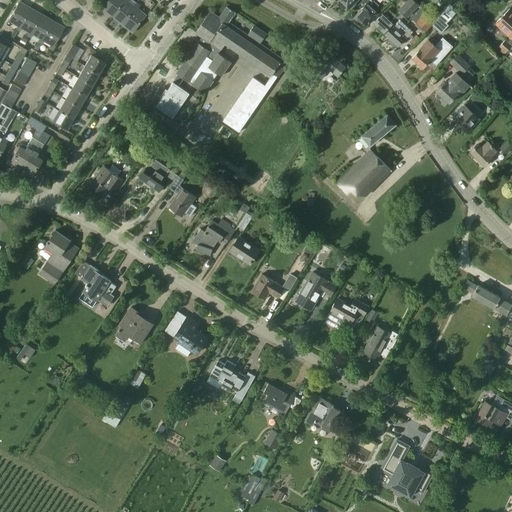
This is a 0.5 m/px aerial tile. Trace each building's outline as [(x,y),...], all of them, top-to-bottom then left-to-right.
[(125,1),(124,0),(109,0),(103,8),(113,17),(125,1)] [(124,0),(125,1),(113,17),(123,24),(135,9),(133,7),(127,2),(129,0),(124,0)] [(339,0),(344,4),(343,6),(345,8),(347,8),(348,8),(356,0),(339,0)] [(370,0),(371,0),(368,3),(368,2),(362,8),(364,9),(358,16),(367,25),(378,13),(373,8),(375,6),(376,7),(378,5),(374,1),(374,0),(370,0)] [(384,32),(393,23),(402,13),(407,18),(420,4),(414,0),(407,0),(399,10),(400,11),(396,15),(388,8),(374,23),(384,32)] [(20,25),(30,8),(19,2),(9,19),(18,24),(15,28),(20,31),(22,26),(20,25)] [(133,32),(145,17),(137,10),(140,6),(137,3),(133,7),(135,9),(123,24),(133,32)] [(432,25),(441,33),(448,25),(446,23),(458,11),(450,4),(435,20),(435,21),(432,25)] [(219,17),(210,11),(196,32),(202,37),(200,40),(198,42),(177,73),(205,93),(214,81),(213,80),(217,74),(222,76),(231,63),(219,54),(221,50),(222,51),(226,45),(271,77),(265,86),(253,78),(223,121),(239,132),(252,113),(258,104),(277,78),(277,77),(287,63),(258,43),(260,42),(261,42),(266,35),(254,26),(248,33),(249,34),(248,36),(229,23),(236,13),(227,7),(219,17)] [(31,31),(41,14),(30,8),(20,25),(22,26),(29,30),(26,35),(31,37),(33,33),(31,31)] [(411,18),(426,32),(432,25),(435,21),(435,20),(421,8),(411,18)] [(508,43),(511,46),(511,10),(510,8),(496,24),(511,39),(508,43)] [(42,38),(52,21),(41,14),(31,31),(33,33),(40,37),(38,41),(42,44),(44,39),(42,38)] [(396,47),(398,45),(399,46),(412,31),(399,19),(386,33),(390,37),(388,39),(388,42),(394,47),(396,47)] [(42,38),(44,39),(51,43),(49,48),(53,50),(56,44),(54,43),(63,27),(52,21),(42,38)] [(0,33),(0,52),(4,45),(8,38),(0,33)] [(443,38),(435,46),(428,40),(419,50),(420,50),(413,58),(418,62),(417,64),(416,65),(420,68),(422,68),(423,67),(430,59),(436,65),(452,46),(443,38)] [(504,55),(511,48),(511,46),(508,43),(505,40),(497,48),(504,55)] [(73,44),(66,55),(73,59),(79,48),(73,44)] [(12,64),(17,67),(27,50),(22,47),(12,64)] [(471,65),(458,53),(449,63),(462,74),(471,65)] [(84,66),(98,74),(104,63),(91,55),(84,66)] [(338,76),(346,66),(345,65),(345,64),(343,62),(342,62),(334,55),(325,65),(326,66),(321,72),(324,75),(330,69),(338,76)] [(34,68),(37,63),(27,57),(24,62),(34,68)] [(60,67),(65,70),(69,63),(64,60),(60,67)] [(34,68),(24,62),(22,67),(31,73),(34,68)] [(308,80),(319,67),(314,63),(303,76),(308,80)] [(6,75),(11,78),(17,67),(12,64),(6,75)] [(98,74),(84,66),(78,77),(92,85),(98,74)] [(31,73),(22,67),(19,72),(28,78),(31,73)] [(65,70),(60,67),(56,73),(61,76),(65,70)] [(28,78),(19,72),(16,77),(25,82),(28,78)] [(456,72),(451,78),(446,83),(446,82),(438,91),(439,92),(438,93),(437,95),(436,96),(436,97),(438,99),(440,99),(441,99),(443,96),(450,103),(458,94),(460,96),(470,85),(456,72)] [(11,78),(6,75),(2,82),(7,85),(11,78)] [(25,82),(16,77),(14,81),(23,86),(25,82)] [(92,85),(78,77),(72,88),(85,96),(92,85)] [(47,89),(52,92),(56,84),(51,81),(47,89)] [(156,107),(173,118),(190,94),(173,82),(168,90),(166,89),(160,97),(162,99),(156,107)] [(9,89),(18,95),(21,90),(12,84),(9,89)] [(85,96),(72,88),(65,99),(79,107),(85,96)] [(18,95),(9,89),(6,93),(16,99),(18,95)] [(52,92),(47,89),(43,95),(49,98),(52,92)] [(16,99),(6,93),(3,98),(13,104),(16,99)] [(13,104),(3,98),(1,103),(10,109),(13,104)] [(40,99),(33,110),(40,113),(46,102),(40,99)] [(79,107),(65,99),(59,110),(73,117),(79,107)] [(475,109),(467,102),(453,118),(468,131),(480,118),(473,112),(475,109)] [(0,104),(0,117),(4,120),(10,109),(1,103),(0,104)] [(8,115),(13,118),(16,112),(11,109),(8,115)] [(73,117),(59,110),(53,121),(66,129),(73,117)] [(370,146),(396,124),(387,114),(362,136),(370,146)] [(3,136),(8,129),(7,129),(12,119),(7,116),(2,125),(1,125),(0,127),(0,154),(6,145),(5,144),(9,139),(3,136)] [(27,122),(42,132),(46,126),(31,117),(27,122)] [(41,134),(38,140),(44,144),(48,137),(41,134)] [(32,138),(27,146),(22,144),(20,145),(19,147),(19,146),(10,162),(16,166),(17,163),(23,166),(38,141),(32,138)] [(509,139),(500,148),(506,154),(511,148),(511,142),(510,140),(509,139)] [(44,144),(38,141),(23,166),(28,169),(26,173),(32,176),(41,160),(36,157),(44,144)] [(492,156),(497,151),(488,141),(482,147),(478,143),(470,151),(472,153),(471,154),(474,157),(475,156),(485,166),(493,157),(492,156)] [(370,149),(350,169),(335,184),(344,193),(354,182),(366,194),(391,170),(370,149)] [(169,188),(177,176),(169,170),(165,176),(148,165),(139,178),(158,192),(163,184),(169,188)] [(117,194),(121,188),(129,176),(124,172),(120,178),(103,166),(89,185),(103,195),(108,188),(117,194)] [(191,203),(195,197),(178,186),(183,179),(177,176),(169,188),(178,195),(175,200),(173,199),(168,207),(182,217),(185,213),(190,216),(197,207),(191,203)] [(313,207),(315,193),(309,192),(308,196),(302,196),(302,201),(308,202),(308,206),(313,207)] [(246,213),(238,226),(244,230),(253,217),(246,213)] [(214,248),(213,247),(217,241),(219,242),(223,237),(228,240),(235,230),(230,227),(231,225),(222,219),(218,225),(211,221),(204,232),(200,229),(195,237),(192,242),(198,244),(196,251),(211,255),(213,249),(214,248)] [(54,251),(47,261),(39,273),(53,283),(62,271),(75,251),(66,245),(70,240),(56,230),(45,245),(54,251)] [(249,264),(259,250),(239,237),(229,252),(249,264)] [(83,261),(74,274),(82,279),(91,285),(90,287),(86,285),(86,286),(87,287),(83,292),(89,296),(88,298),(90,299),(91,297),(97,301),(98,300),(108,306),(114,296),(111,294),(116,286),(109,282),(110,280),(101,274),(98,272),(99,270),(91,265),(90,266),(83,261)] [(330,296),(336,286),(312,272),(296,301),(311,310),(321,292),(330,296)] [(284,288),(282,287),(275,283),(276,282),(262,274),(251,291),(265,300),(269,293),(278,298),(284,289),(284,288)] [(290,275),(282,287),(284,288),(284,289),(289,292),(297,279),(290,275)] [(473,292),(471,295),(507,315),(511,305),(511,304),(500,298),(501,297),(478,284),(477,285),(467,280),(463,287),(473,292)] [(361,320),(368,306),(355,299),(351,305),(338,297),(330,312),(351,324),(355,317),(361,320)] [(139,343),(151,324),(140,316),(141,315),(130,308),(118,325),(121,326),(115,335),(123,341),(127,335),(139,343)] [(196,353),(206,337),(190,327),(194,321),(187,317),(177,332),(183,336),(179,342),(196,353)] [(391,348),(398,335),(392,331),(391,333),(377,325),(375,330),(363,351),(377,359),(381,352),(382,352),(386,345),(391,348)] [(27,344),(17,358),(21,360),(25,354),(30,358),(35,350),(27,344)] [(238,391),(247,377),(234,370),(237,366),(228,361),(225,365),(219,361),(210,376),(217,380),(218,378),(223,381),(220,387),(229,392),(231,388),(238,391)] [(238,391),(237,392),(244,396),(255,377),(248,373),(247,377),(238,391)] [(404,392),(410,381),(402,377),(396,388),(404,392)] [(286,414),(296,396),(288,393),(287,394),(266,382),(261,390),(267,394),(263,401),(286,414)] [(244,396),(237,392),(234,398),(241,401),(244,396)] [(130,402),(121,397),(111,414),(120,419),(130,402)] [(341,412),(332,407),(329,405),(330,403),(318,397),(304,421),(313,426),(315,422),(322,426),(321,428),(329,432),(341,412)] [(501,425),(504,419),(505,417),(511,420),(511,417),(511,402),(504,399),(499,409),(486,401),(476,419),(490,427),(493,421),(501,425)] [(272,429),(265,443),(275,449),(283,435),(272,429)] [(409,447),(397,440),(381,470),(393,476),(388,485),(411,497),(416,489),(423,493),(433,474),(425,469),(424,472),(418,469),(418,468),(408,462),(407,463),(402,460),(409,447)] [(220,472),(227,461),(216,454),(209,465),(220,472)] [(239,494),(249,500),(260,478),(254,475),(245,482),(239,494)] [(260,493),(267,480),(262,477),(255,490),(260,493)] [(278,490),(273,499),(279,502),(284,493),(278,490)]
